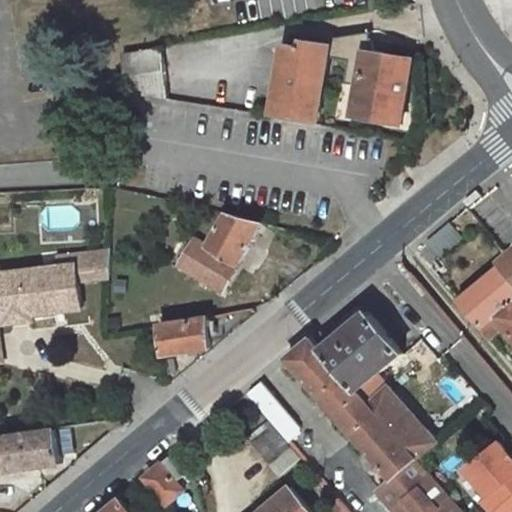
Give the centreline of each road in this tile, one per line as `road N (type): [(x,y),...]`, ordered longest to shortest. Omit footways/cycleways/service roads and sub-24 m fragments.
road 1 (secondary): [(387,242),(69,511)]
road 2 (residential): [(387,242),(347,190),(150,153),(124,160)]
road 3 (unknown): [(273,338),(401,511)]
road 4 (unknown): [(387,242),(511,413)]
road 5 (secondary): [(511,140),(387,242)]
